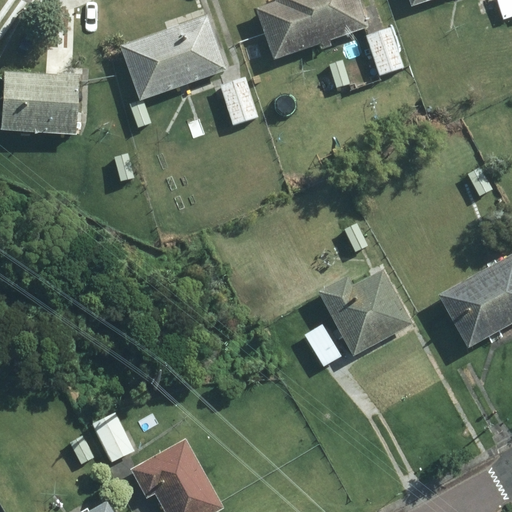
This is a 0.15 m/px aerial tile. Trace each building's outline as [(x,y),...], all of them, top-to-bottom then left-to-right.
[(363,29),(352,0),(269,0),(271,5),(253,12),(271,62),(316,46),(318,52),(326,49),(324,43),(363,29)] [(448,0),(403,0),(408,13),(448,0)] [(117,51),(136,102),(220,72),(201,20),(117,51)] [(405,73),(391,33),(365,42),(378,82),(405,73)] [(342,70),(328,75),(334,90),(347,86),(342,70)] [(0,77),(0,133),(72,136),(75,78),(52,77),(52,80),(0,77)] [(254,118),(241,80),(218,88),(230,126),(254,118)] [(198,120),(183,125),(188,140),(203,136),(198,120)] [(364,245),(357,231),(345,237),(352,251),(364,245)] [(511,261),(509,257),(429,303),(461,359),(511,329),(511,261)] [(315,296),(349,358),(407,327),(378,274),(348,290),(343,281),(315,296)] [(319,328),(302,338),(320,369),(337,359),(319,328)] [(148,410),(135,417),(141,430),(155,423),(148,410)] [(132,449),(113,412),(91,424),(110,460),(132,449)] [(82,435),(69,442),(80,464),(94,457),(82,435)] [(179,439),(127,468),(142,495),(152,490),(163,511),(206,511),(216,507),(179,439)] [(82,511),(105,511),(100,502),(82,511)]
